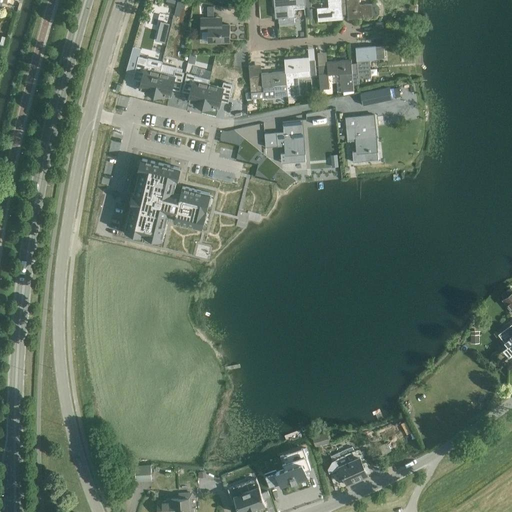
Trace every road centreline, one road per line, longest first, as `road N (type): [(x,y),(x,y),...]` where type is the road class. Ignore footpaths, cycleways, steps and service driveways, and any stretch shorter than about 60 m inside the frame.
road 1 (secondary): [(14,479),(28,244),(85,0)]
road 2 (unclassified): [(89,112),(58,321),(68,413),(98,511)]
road 3 (unclassified): [(440,451),(316,511)]
road 4 (residential): [(350,32),(266,45),(255,37),(252,0)]
